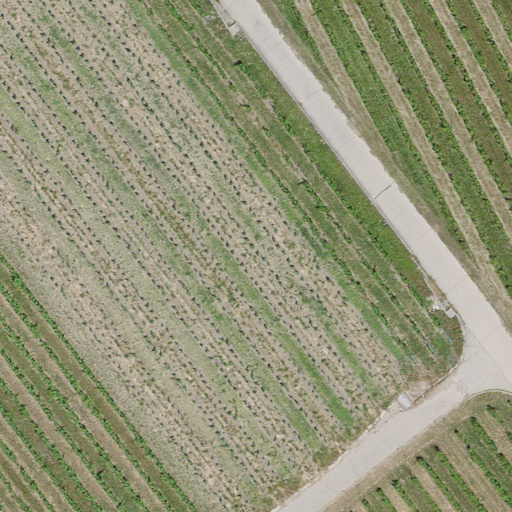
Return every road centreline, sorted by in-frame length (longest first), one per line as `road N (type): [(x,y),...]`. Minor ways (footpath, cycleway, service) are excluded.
road 1 (track): [(239,0),(511,364)]
road 2 (track): [(305,511),(503,353)]
